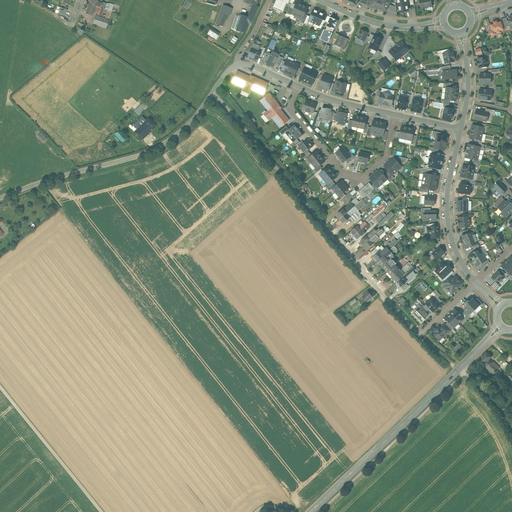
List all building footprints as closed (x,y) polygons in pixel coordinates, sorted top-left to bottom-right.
[(188,9),(192,3),(187,0),(186,0),(183,5),(188,9)] [(370,0),(368,6),(377,9),(378,8),(377,8),(380,0),(370,0)] [(380,0),(377,8),(378,8),(386,11),(390,1),(388,0),(380,0)] [(424,0),(418,0),(420,9),(426,8),(424,0)] [(224,3),(216,24),(223,26),(227,15),(229,15),(230,13),(233,7),(224,3)] [(294,9),(292,14),(294,15),(293,15),(297,17),(303,4),(299,3),(297,3),(294,9)] [(99,7),(88,4),(85,14),(92,16),(94,10),(98,11),(99,7)] [(306,6),(303,4),(297,17),(301,19),(301,18),(302,19),(303,19),(305,14),(308,7),(306,7),(306,6)] [(407,4),(398,6),(399,8),(400,12),(403,12),(406,11),(408,11),(407,6),(407,4)] [(254,5),(248,17),(248,22),(251,23),(259,7),(254,5)] [(285,9),(276,5),(273,11),(283,15),(285,9)] [(67,10),(60,7),(58,13),(65,16),(67,10)] [(310,17),(309,21),(314,23),(319,12),(314,10),(310,17)] [(319,12),(314,23),(319,25),(319,26),(322,19),(324,14),(319,12)] [(248,17),(241,15),(240,17),(236,30),(245,33),(248,22),(248,17)] [(240,17),(235,16),(231,29),(236,30),(240,17)] [(102,22),(94,20),(93,23),(106,27),(108,20),(103,18),(102,22)] [(328,23),(327,26),(326,26),(324,30),(332,33),(334,29),(337,21),(335,20),(331,18),(330,18),(330,20),(329,20),(328,23)] [(508,22),(506,18),(500,19),(501,21),(503,28),(506,27),(509,26),(508,22)] [(501,21),(497,22),(493,23),(493,24),(490,25),(492,31),(491,31),(491,33),(491,35),(493,36),(494,35),(495,33),(496,32),(497,34),(501,32),(500,31),(504,30),(507,29),(506,27),(503,28),(501,21)] [(219,34),(212,29),(208,34),(216,39),(219,34)] [(324,30),(321,37),(320,39),(324,41),(328,42),(332,33),(324,30)] [(368,33),(361,30),(359,34),(357,37),(358,37),(357,38),(359,38),(358,39),(362,41),(363,40),(364,41),(366,36),(368,33)] [(375,36),(370,34),(369,37),(367,41),(372,43),(375,36)] [(345,37),(339,35),(336,40),(334,45),(340,47),(345,37)] [(375,36),(372,43),(371,45),(373,46),(372,48),(376,51),(380,42),(379,41),(381,39),(377,37),(375,36)] [(346,38),(345,37),(340,47),(341,48),(344,49),(348,39),(346,38)] [(402,42),(396,47),(402,55),(404,54),(406,57),(411,53),(402,42)] [(402,55),(396,47),(394,49),(393,48),(392,48),(393,49),(390,52),(396,60),(402,55)] [(261,52),(252,48),(248,56),(258,60),(261,52)] [(450,52),(443,53),(443,54),(444,57),(445,58),(446,63),(454,61),(454,58),(454,54),(453,55),(452,51),(450,52)] [(279,55),(273,52),(271,54),(268,53),(266,57),(266,56),(265,58),(266,58),(264,62),(267,64),(267,65),(269,66),(270,65),(273,67),(274,64),(278,56),(279,55)] [(402,55),(396,60),(399,63),(406,57),(404,54),(402,55)] [(278,56),(274,64),(280,66),(283,60),(284,58),(278,56)] [(386,57),(378,63),(384,71),(392,65),(386,57)] [(487,57),(477,59),(478,61),(477,62),(478,65),(479,65),(479,68),(488,66),(487,57)] [(293,62),(286,59),(285,62),(283,68),(282,69),(284,70),(283,72),(288,74),(293,62)] [(299,65),(293,62),(288,74),(292,75),(293,74),(295,75),(295,74),(298,67),(299,65)] [(305,67),(303,72),(300,79),(306,82),(311,70),(305,67)] [(317,73),(311,70),(306,82),(312,84),(315,78),(317,73)] [(451,71),(443,71),(443,80),(457,78),(457,70),(451,71)] [(268,83),(253,77),(252,80),(250,80),(251,77),(237,71),(235,75),(236,76),(236,77),(234,76),(232,82),(244,87),(242,91),(249,94),(251,89),(263,94),(267,86),(268,83)] [(384,72),(373,81),(376,84),(382,78),(382,77),(386,74),(384,72)] [(324,89),(328,76),(323,74),(319,87),(324,89)] [(483,74),(480,74),(479,83),(491,84),(491,75),(487,74),(483,74)] [(333,78),(328,76),(324,89),(328,90),(333,78)] [(340,81),(339,81),(338,81),(335,92),(344,94),(346,83),(342,82),(342,81),(340,81)] [(488,90),(484,89),(484,90),(479,90),(478,99),(491,100),(492,91),(487,91),(488,90)] [(289,120),(279,109),(278,110),(276,108),(280,106),(269,93),(267,95),(264,97),(260,101),(268,111),(264,114),(269,120),(272,118),(280,128),(284,124),(284,123),(285,122),(286,123),(289,120)] [(385,105),(387,93),(384,93),(383,93),(381,93),(380,97),(379,102),(382,103),(382,104),(385,105)] [(387,93),(385,105),(388,105),(392,105),(393,100),(394,96),(393,96),(391,95),(391,94),(387,93)] [(400,96),(397,108),(405,109),(407,103),(408,98),(400,96)] [(416,98),(414,99),(411,111),(420,113),(421,107),(423,101),(421,101),(419,100),(419,99),(416,98)] [(316,104),(306,101),(303,109),(306,110),(306,111),(309,112),(310,112),(313,113),(316,104)] [(144,109),(141,106),(135,112),(138,115),(144,109)] [(325,109),(322,108),(321,113),(322,113),(320,117),(323,118),(323,120),(328,121),(328,120),(331,112),(331,110),(329,109),(329,108),(325,107),(325,109)] [(452,109),(445,107),(445,108),(444,115),(445,116),(444,119),(451,120),(451,118),(452,118),(453,112),(452,112),(453,109),(452,109)] [(485,112),(476,110),(474,119),(487,122),(489,113),(485,112)] [(342,113),(338,112),(337,114),(335,121),(339,122),(339,124),(340,125),(343,126),(344,125),(347,114),(342,113)] [(353,121),(351,126),(352,126),(358,127),(360,117),(354,115),(353,121)] [(156,126),(148,119),(145,122),(143,120),(143,119),(142,117),(139,120),(150,131),(156,126)] [(367,118),(360,117),(358,127),(364,129),(365,124),(367,118)] [(150,131),(139,120),(131,128),(142,139),(150,131)] [(372,128),(370,133),(371,133),(373,133),(373,134),(377,135),(380,121),(376,120),(376,121),(373,120),(372,128)] [(384,122),(380,121),(377,135),(381,136),(381,135),(383,135),(384,131),(386,123),(383,123),(384,122)] [(289,130),(285,132),(290,137),(299,130),(298,128),(297,129),(294,125),(289,130)] [(478,126),(473,125),(471,131),(482,134),(483,128),(483,127),(478,126)] [(286,126),(279,132),(282,135),(285,132),(289,130),(286,126)] [(408,127),(402,126),(400,132),(399,138),(405,139),(408,127)] [(414,129),(408,127),(405,139),(412,141),(414,129)] [(124,137),(118,130),(113,134),(120,141),(124,137)] [(300,131),(299,130),(290,137),(294,142),(297,140),(303,135),(300,132),(300,131)] [(482,134),(471,131),(470,138),(476,139),(481,140),(482,134)] [(41,132),(38,134),(44,140),(46,138),(41,132)] [(441,136),(437,135),(437,136),(435,142),(446,144),(447,141),(447,138),(441,136)] [(294,142),(290,145),(293,148),(297,145),(300,143),(297,140),(294,142)] [(304,143),(300,146),(300,147),(305,153),(313,146),(308,140),(304,143)] [(446,144),(435,142),(434,148),(438,149),(444,150),(445,147),(446,147),(446,144)] [(476,146),(468,144),(467,151),(479,154),(480,147),(481,147),(476,146)] [(350,156),(343,148),(336,153),(343,162),(345,160),(350,157),(350,156)] [(312,155),(308,158),(312,163),(321,156),(317,151),(312,155)] [(479,154),(467,151),(465,157),(473,159),(478,160),(479,154)] [(369,155),(359,152),(358,159),(358,161),(367,163),(369,155)] [(355,158),(352,154),(350,156),(350,157),(345,160),(348,164),(355,158)] [(428,161),(442,164),(443,157),(437,155),(431,154),(430,156),(429,156),(428,161)] [(325,161),(321,156),(312,163),(316,168),(320,166),(325,161)] [(408,159),(400,157),(396,160),(400,166),(408,159)] [(396,160),(394,158),(389,162),(396,171),(401,167),(400,166),(396,160)] [(442,164),(428,161),(427,166),(426,166),(433,167),(441,169),(442,164)] [(396,171),(389,162),(384,166),(388,172),(392,175),(396,171)] [(470,165),(464,164),(462,170),(473,173),(475,167),(475,166),(470,165)] [(328,167),(319,174),(324,179),(333,171),(331,169),(330,169),(328,167)] [(384,175),(380,170),(375,175),(382,183),(387,179),(384,175)] [(473,173),(462,170),(461,177),(467,178),(472,179),(473,173)] [(333,171),(324,179),(326,182),(328,184),(332,181),(337,177),(335,175),(335,174),(333,171)] [(392,175),(388,172),(386,173),(392,180),(394,178),(392,175)] [(392,180),(386,173),(384,175),(387,179),(390,182),(392,180)] [(431,175),(424,174),(423,181),(437,183),(438,176),(431,175)] [(382,183),(375,175),(370,179),(374,184),(377,188),(377,187),(382,183)] [(511,186),(508,182),(505,179),(503,182),(509,188),(511,186)] [(336,185),(332,189),(335,193),(345,185),(342,181),(336,185)] [(437,183),(423,181),(422,187),(422,188),(429,189),(436,190),(437,183)] [(495,186),(503,195),(504,194),(503,193),(503,192),(506,189),(498,182),(494,186),(495,186)] [(334,183),(327,189),(329,191),(332,189),(336,185),(334,183)] [(372,186),(369,183),(365,186),(370,193),(374,189),(372,186)] [(465,184),(460,183),(458,193),(463,194),(463,193),(469,194),(470,193),(472,192),(473,189),(471,187),(471,186),(465,184)] [(377,188),(374,184),(372,186),(374,189),(378,193),(380,190),(377,187),(377,188)] [(345,185),(335,193),(338,197),(339,197),(343,193),(348,189),(345,185)] [(503,195),(495,186),(492,190),(500,198),(501,197),(503,195)] [(370,193),(368,195),(370,197),(371,196),(373,198),(378,194),(374,189),(370,193)] [(343,193),(339,197),(338,197),(336,199),(338,201),(345,196),(343,193)] [(435,197),(425,196),(424,204),(434,205),(435,197)] [(500,198),(495,203),(498,205),(504,199),(501,197),(500,198)] [(355,198),(351,203),(354,206),(359,202),(355,198)] [(498,205),(497,206),(499,209),(506,203),(503,200),(504,199),(498,205)] [(359,202),(354,206),(358,210),(362,206),(363,207),(366,204),(365,203),(362,200),(359,202)] [(462,201),(457,201),(457,211),(462,211),(468,211),(468,201),(462,201)] [(511,204),(508,201),(506,203),(499,209),(502,212),(501,213),(506,217),(511,210),(511,203),(511,204)] [(343,209),(336,215),(340,219),(354,206),(351,203),(344,209),(343,209)] [(399,204),(393,210),(395,212),(402,206),(399,204)] [(354,206),(340,219),(343,223),(349,218),(350,218),(353,221),(360,216),(356,212),(358,210),(354,206)] [(384,218),(379,223),(381,225),(394,214),(391,211),(384,218)] [(431,211),(425,211),(425,212),(425,215),(423,215),(423,220),(436,220),(436,215),(436,211),(431,211)] [(463,217),(459,218),(459,221),(458,221),(459,221),(459,224),(460,227),(470,227),(469,222),(470,222),(469,217),(463,217)] [(358,225),(351,232),(354,236),(362,229),(367,224),(365,222),(359,226),(358,225)] [(427,228),(425,228),(425,229),(425,232),(426,233),(428,233),(428,234),(431,233),(432,238),(439,237),(437,226),(436,227),(427,228)] [(362,229),(354,236),(358,240),(365,233),(364,232),(362,229)] [(374,229),(367,235),(371,239),(376,234),(378,233),(376,231),(374,229)] [(468,234),(462,236),(464,242),(475,238),(474,235),(473,232),(468,234)] [(501,233),(496,236),(500,244),(505,241),(501,233)] [(367,235),(360,242),(364,246),(371,239),(367,235)] [(475,238),(464,242),(466,248),(472,246),(477,244),(476,241),(477,241),(475,238)] [(371,239),(364,246),(367,249),(374,243),(373,242),(371,239)] [(445,253),(439,247),(436,250),(432,254),(437,260),(445,253)] [(434,248),(427,254),(429,256),(432,254),(436,250),(434,248)] [(480,249),(475,252),(473,253),(471,254),(470,256),(473,261),(483,254),(480,249)] [(382,254),(379,252),(373,257),(377,261),(388,252),(386,250),(382,253),(383,254),(382,254)] [(388,252),(377,261),(381,266),(388,261),(386,258),(391,253),(389,251),(388,252)] [(483,254),(473,261),(476,265),(478,266),(480,265),(487,261),(487,260),(483,254)] [(388,261),(381,266),(387,272),(395,265),(390,259),(388,261)] [(444,264),(441,261),(431,270),(432,271),(436,268),(438,270),(444,264)] [(511,273),(511,266),(507,261),(502,266),(507,272),(511,275),(511,273)] [(452,270),(446,263),(444,264),(438,270),(436,272),(443,279),(452,270)] [(400,270),(392,277),(396,282),(406,273),(411,269),(406,264),(403,267),(403,268),(400,270)] [(395,265),(387,272),(392,278),(392,277),(400,270),(395,265)] [(406,273),(396,282),(401,287),(407,282),(407,283),(412,279),(409,275),(416,269),(414,267),(413,267),(411,269),(406,273)] [(504,277),(498,271),(491,278),(495,281),(498,284),(501,280),(502,280),(503,279),(504,278),(504,277)] [(450,276),(443,282),(446,285),(452,279),(450,276)] [(462,284),(455,276),(452,279),(446,285),(444,286),(447,289),(450,291),(452,293),(462,284)] [(498,284),(495,281),(491,286),(496,291),(500,286),(498,284)] [(373,297),(368,291),(362,297),(364,299),(360,302),(362,305),(366,302),(367,302),(373,297)] [(441,301),(435,295),(433,297),(439,304),(441,301)] [(432,297),(426,303),(433,312),(440,305),(439,304),(433,297),(432,297)] [(473,298),(469,301),(468,300),(461,306),(465,311),(469,315),(469,316),(470,315),(480,306),(480,305),(475,300),(473,298)] [(483,305),(477,298),(475,300),(480,305),(480,306),(481,307),(483,305)] [(422,308),(421,308),(418,311),(424,319),(428,315),(422,308)] [(458,312),(457,311),(454,310),(450,314),(459,323),(464,318),(458,312)] [(463,313),(460,310),(458,312),(464,318),(464,319),(466,316),(463,313)] [(418,311),(417,311),(413,315),(421,323),(425,319),(424,319),(418,311)] [(450,314),(447,318),(447,320),(448,322),(454,328),(459,323),(450,314)] [(454,328),(448,322),(446,324),(452,330),(454,328)] [(451,330),(445,324),(442,326),(442,327),(447,332),(448,333),(451,330)] [(442,327),(441,329),(438,329),(437,328),(434,331),(434,336),(438,341),(446,334),(447,332),(442,327)] [(453,348),(457,352),(462,346),(458,342),(453,348)] [(491,357),(486,352),(481,357),(483,360),(486,362),(492,368),(495,366),(491,363),(488,360),(491,357)] [(492,368),(486,362),(484,365),(487,367),(486,368),(493,374),(496,372),(492,368)] [(485,376),(480,371),(476,375),(481,380),(485,376)]
